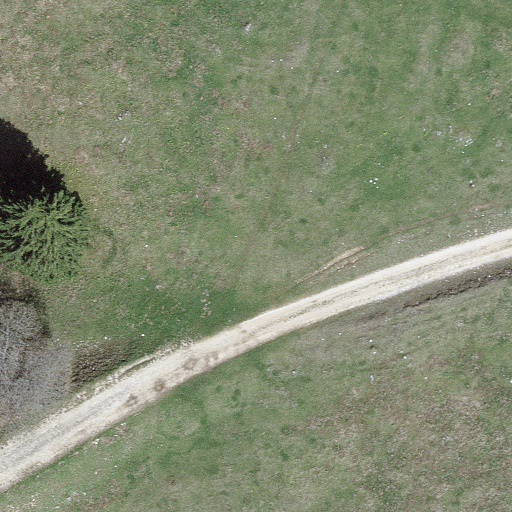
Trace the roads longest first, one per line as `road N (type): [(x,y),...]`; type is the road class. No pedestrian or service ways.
road 1 (track): [(0,474),(237,340),(511,243)]
road 2 (track): [(237,340),(295,440),(280,499),(259,511)]
